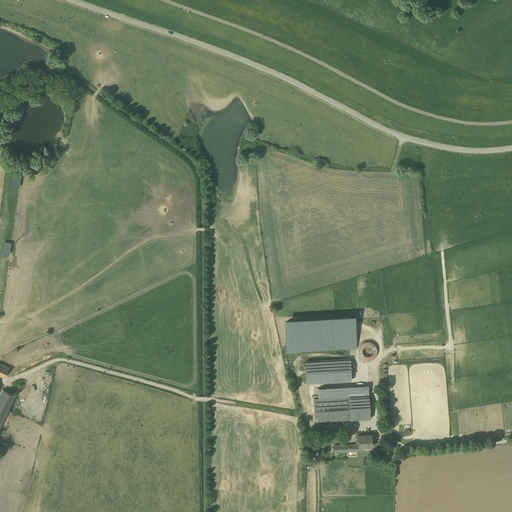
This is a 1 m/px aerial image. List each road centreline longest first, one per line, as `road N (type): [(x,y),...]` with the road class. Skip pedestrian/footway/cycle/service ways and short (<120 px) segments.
road 1 (unclassified): [(69,0),(241,60),(406,137),(450,148),(511,148)]
road 2 (unclassified): [(383,440),(424,450),(511,438)]
